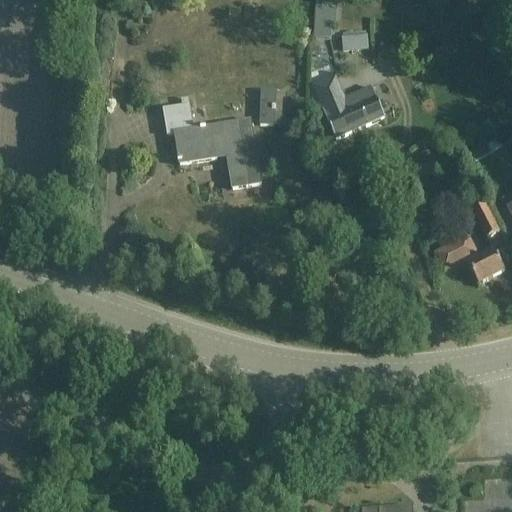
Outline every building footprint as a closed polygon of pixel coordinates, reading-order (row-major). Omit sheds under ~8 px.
[(336,12),(318,11),(316,41),(331,42),(332,26),(336,26),(336,12)] [(368,51),(367,39),(343,40),(344,53),(368,51)] [(337,81),(315,89),(337,144),(388,124),(374,89),(345,101),(337,81)] [(260,125),(274,126),(276,93),(262,92),(260,125)] [(261,188),(251,124),(206,132),(206,130),(200,130),(201,132),(194,134),(189,102),(182,103),(183,110),(163,113),(168,139),(175,138),(179,162),(178,162),(178,165),(179,165),(180,169),(217,163),(216,158),(227,157),(232,193),(261,188)] [(498,141),(486,148),(491,156),(503,149),(498,141)] [(485,208),(473,215),(487,241),(499,235),(485,208)] [(445,275),(466,264),(479,288),(505,274),(495,254),(480,261),(469,240),(436,257),(445,275)] [(406,271),(418,267),(411,244),(398,248),(406,271)]
